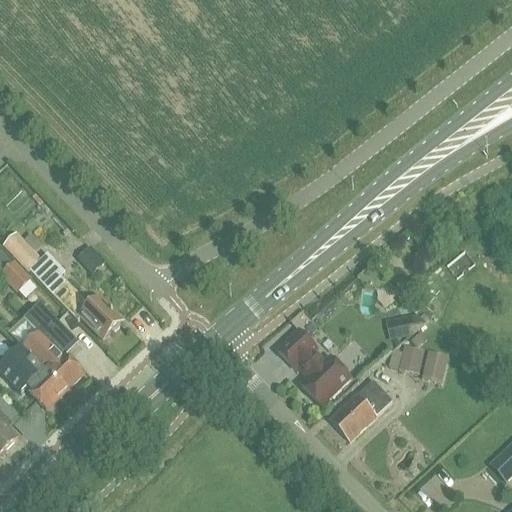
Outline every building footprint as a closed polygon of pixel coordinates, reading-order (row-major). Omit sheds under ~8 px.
[(23,245),(12,255),(22,265),(33,255),(23,245)] [(99,276),(113,264),(99,247),(85,259),(99,276)] [(40,263),(30,273),(47,292),(78,324),(81,320),(103,343),(113,333),(115,334),(120,329),(119,327),(122,324),(99,301),(91,309),(61,279),(65,275),(48,256),(40,263)] [(0,267),(0,275),(2,277),(18,295),(30,283),(8,260),(0,267)] [(23,352),(23,353),(66,395),(84,377),(65,358),(78,345),(40,306),(25,321),(40,336),(23,352)] [(277,354),(295,373),(298,370),(309,382),(302,389),(322,410),(350,382),(330,361),(325,366),(314,354),(317,352),(299,334),(277,354)] [(21,350),(0,370),(0,376),(21,397),(27,392),(28,393),(27,394),(47,413),(66,395),(23,353),(23,352),(21,350)] [(451,385),(456,358),(435,354),(430,381),(451,385)] [(350,445),(391,406),(373,385),(357,399),(357,398),(330,424),(350,445)] [(0,460),(17,444),(0,425),(0,460)] [(491,469),(506,484),(511,478),(511,461),(505,455),(491,469)]
